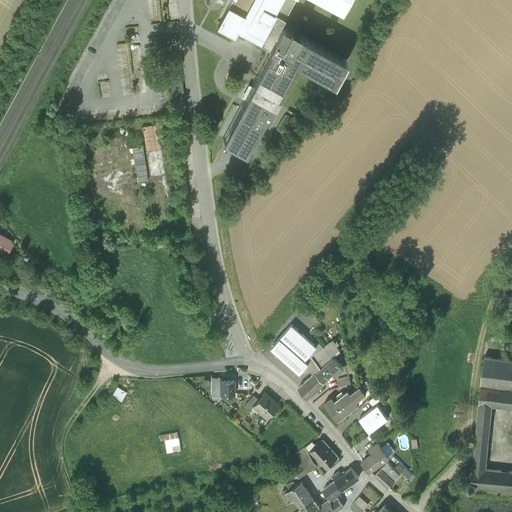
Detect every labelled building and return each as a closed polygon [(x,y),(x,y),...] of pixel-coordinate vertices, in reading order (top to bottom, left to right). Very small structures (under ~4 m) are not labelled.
[(350,0),(232,0),(218,27),(235,37),(238,31),(268,47),(221,136),(246,150),(265,114),(268,116),(280,94),(276,92),(294,59),(332,79),(344,57),(282,23),(294,0),(317,0),(343,14),(350,0)] [(180,124),(186,123),(179,63),(182,63),(181,53),(165,55),(174,125),(180,124)] [(148,175),(165,172),(160,147),(156,148),(152,123),(140,125),(143,143),(130,146),(136,180),(149,178),(148,175)] [(186,123),(180,124),(191,216),(199,215),(188,123),(186,123)] [(0,231),(0,250),(6,253),(14,240),(0,231)] [(18,253),(12,250),(7,261),(12,264),(18,253)] [(77,265),(69,272),(73,277),(81,270),(77,265)] [(79,287),(73,292),(79,299),(85,294),(79,287)] [(296,311),(300,314),(309,307),(306,303),(296,311)] [(292,322),(280,335),(305,357),(317,344),(292,322)] [(280,335),(271,345),(300,370),(305,364),(308,360),(305,357),(280,335)] [(335,337),(324,345),(311,354),(320,366),(333,355),(340,349),(337,345),(339,343),(335,337)] [(319,341),(317,344),(305,357),(308,360),(305,364),(314,371),(315,370),(315,371),(320,366),(311,354),(324,345),(319,341)] [(511,357),(484,354),(472,479),(470,479),(469,479),(467,480),(466,482),(466,484),(467,487),(469,488),(471,489),(473,488),(475,487),(476,486),(476,485),(511,488),(511,357)] [(320,366),(315,371),(324,380),(333,372),(336,375),(344,367),(333,355),(320,366)] [(314,371),(297,386),(307,397),(324,381),(324,380),(315,371),(315,370),(314,371)] [(349,375),(336,379),(338,385),(351,382),(349,375)] [(219,395),(219,380),(218,376),(210,377),(210,396),(219,395)] [(219,380),(219,395),(234,395),(233,379),(219,380)] [(332,395),(324,401),(338,419),(360,402),(357,398),(367,391),(360,383),(351,391),(348,388),(334,399),(332,395)] [(111,395),(121,401),(126,392),(116,386),(111,395)] [(258,397),(251,405),(265,417),(278,402),(264,390),(258,397)] [(251,405),(258,397),(253,393),(244,404),(248,408),(251,405)] [(377,394),(369,400),(373,405),(381,398),(377,394)] [(377,404),(359,417),(369,431),(388,417),(377,404)] [(176,431),(163,434),(164,444),(178,441),(176,431)] [(339,456),(323,437),(316,444),(308,451),(318,465),(323,463),(327,468),(339,456)] [(308,451),(316,444),(312,440),(305,446),(308,451)] [(372,451),(361,459),(369,470),(390,455),(378,440),(369,447),(372,451)] [(308,451),(305,446),(296,453),(303,463),(293,469),(299,477),(318,465),(308,451)] [(382,468),(394,480),(400,474),(394,468),(387,462),(382,468)] [(399,462),(394,468),(400,474),(401,472),(405,468),(399,462)] [(338,470),(332,475),(335,479),(343,489),(359,477),(351,466),(341,474),(338,470)] [(405,467),(405,468),(401,472),(409,479),(413,474),(408,469),(405,467)] [(375,475),(388,488),(395,481),(394,480),(382,468),(381,468),(375,475)] [(343,489),(335,479),(323,488),(331,498),(343,489)] [(288,489),(283,493),(289,501),(294,498),(300,506),(313,497),(302,480),(288,489)] [(359,495),(354,501),(364,510),(369,503),(359,495)] [(313,497),(300,506),(301,507),(304,511),(311,511),(320,506),(313,497)] [(329,498),(320,504),(321,506),(326,511),(333,511),(343,505),(338,497),(332,502),(329,498)] [(370,511),(375,508),(369,503),(364,510),(354,501),(350,507),(355,511),(370,511)] [(394,511),(385,503),(375,511),(394,511)]
